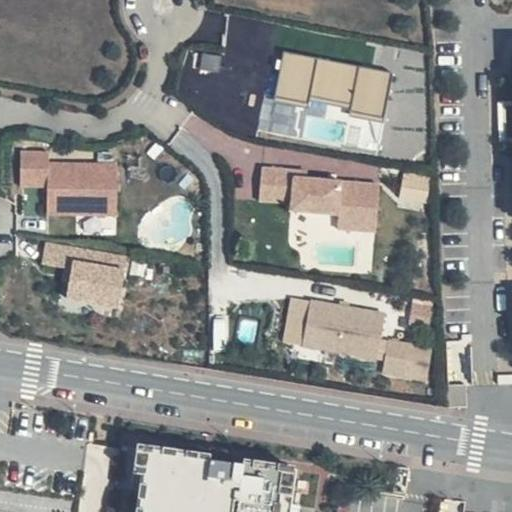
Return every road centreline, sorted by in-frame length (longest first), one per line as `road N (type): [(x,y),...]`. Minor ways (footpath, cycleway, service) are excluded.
road 1 (unclassified): [(511,445),(0,359)]
road 2 (residential): [(0,114),(97,136),(148,107),(161,5)]
